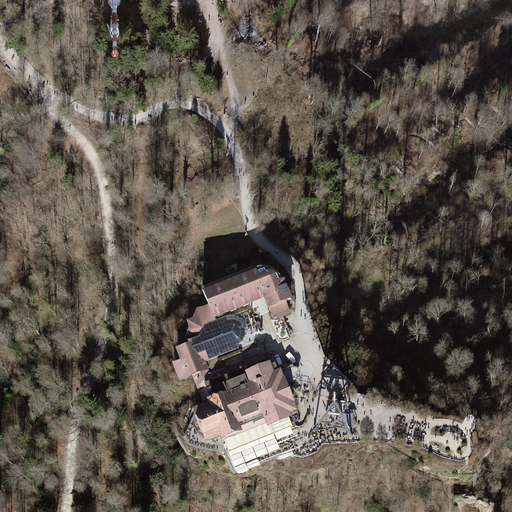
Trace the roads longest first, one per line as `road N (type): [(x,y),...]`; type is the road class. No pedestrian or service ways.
road 1 (track): [(64,511),(75,424),(108,322),(112,241),(98,164),(37,87)]
road 2 (track): [(227,134),(255,235),(294,271),(320,369),(338,393),(391,426)]
road 3 (track): [(37,87),(103,117),(154,111)]
road 4 (track): [(179,103),(118,0)]
